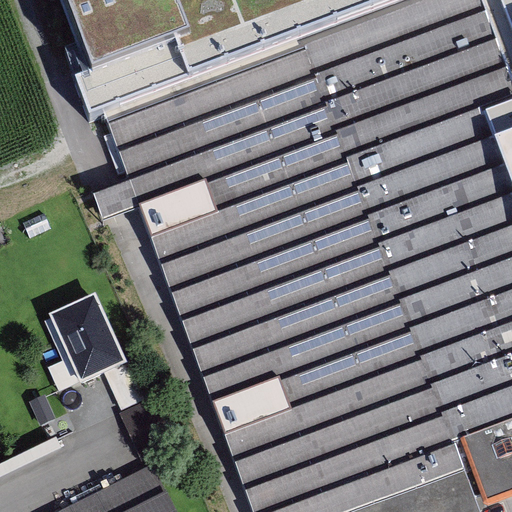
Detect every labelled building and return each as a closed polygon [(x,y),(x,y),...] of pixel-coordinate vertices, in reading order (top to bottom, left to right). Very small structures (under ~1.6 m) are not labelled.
[(511,0),(160,0),(177,46),(70,85),(86,129),(104,123),(107,132),(121,171),(129,168),(136,186),(100,199),(110,225),(147,211),(257,511),(486,511),(486,510),(511,500),(511,0)] [(106,298),(62,318),(80,359),(90,382),(91,385),(113,375),(136,365),(135,362),(106,298)] [(80,359),(56,370),(66,393),(90,382),(80,359)] [(113,375),(129,411),(157,398),(140,360),(135,362),(136,365),(113,375)] [(80,511),(151,511),(175,500),(161,472),(80,511)] [(181,511),(175,500),(151,511),(181,511)]
